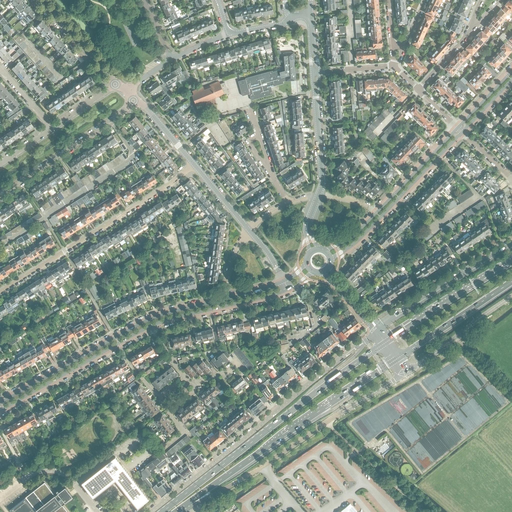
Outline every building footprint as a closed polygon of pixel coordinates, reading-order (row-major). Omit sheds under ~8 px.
[(21,11),(27,5),(22,0),(16,6),(14,7),(16,9),(18,8),(21,11)] [(173,5),(171,7),(168,1),(161,4),(164,10),(173,6),(173,5)] [(439,6),(436,5),(435,4),(434,5),(433,5),(429,3),(427,8),(436,12),(437,12),(439,6)] [(470,8),(471,6),(462,3),(460,8),(469,12),(471,9),(470,8)] [(24,17),(31,10),(27,5),(21,11),(18,13),(23,18),(24,17)] [(167,16),(176,12),(173,6),(164,10),(167,16)] [(255,17),(254,9),(253,7),(247,8),(247,10),(249,18),(255,17)] [(437,12),(436,12),(427,8),(425,13),(429,15),(434,17),(435,17),(437,12)] [(468,16),(469,12),(460,8),(458,13),(456,12),(454,15),(456,16),(463,19),(465,17),(466,17),(467,15),(468,16)] [(510,14),(504,8),(502,10),(501,10),(500,11),(499,10),(497,13),(506,21),(508,18),(511,15),(510,14)] [(24,17),(29,22),(36,15),(31,10),(24,17)] [(169,22),(179,18),(176,12),(167,16),(169,22)] [(506,22),(506,21),(497,13),(494,16),(495,17),(494,18),(500,24),(502,23),(505,21),(506,22)] [(435,17),(434,17),(429,15),(428,17),(425,16),(424,18),(423,17),(422,21),(423,21),(422,22),(423,22),(421,25),(428,28),(430,23),(432,20),(431,20),(432,19),(433,20),(433,19),(437,21),(438,18),(435,17)] [(462,22),(463,19),(456,16),(453,24),(462,28),(464,25),(463,24),(463,22),(462,22)] [(325,25),(334,24),(337,24),(336,17),(333,17),(333,18),(325,19),(325,25)] [(412,19),(407,19),(407,17),(397,17),(398,17),(398,20),(397,21),(397,23),(399,25),(402,25),(402,24),(403,24),(406,24),(406,26),(409,26),(412,19)] [(499,26),(500,24),(494,18),(492,20),(491,19),(489,22),(497,29),(500,26),(499,26)] [(210,29),(215,27),(212,19),(208,21),(208,20),(206,21),(210,29)] [(40,31),(46,26),(41,21),(39,23),(37,21),(32,26),(38,33),(40,31)] [(204,32),(210,29),(206,21),(204,22),(204,23),(200,24),(204,32)] [(495,32),(497,29),(489,22),(486,25),(487,25),(486,27),(487,28),(485,30),(491,35),(494,31),(495,32)] [(198,34),(204,32),(200,24),(197,26),(196,25),(194,26),(198,34)] [(460,32),(462,28),(453,24),(449,31),(455,35),(456,32),(458,33),(459,31),(460,32)] [(425,33),(428,28),(421,25),(420,28),(419,28),(419,29),(418,28),(417,32),(417,33),(418,33),(417,34),(423,37),(424,36),(426,33),(425,33)] [(45,36),(51,30),(46,26),(40,31),(45,36)] [(192,37),(198,34),(194,26),(192,27),(193,28),(189,29),(192,37)] [(187,39),(192,37),(189,29),(185,31),(185,30),(183,31),(187,39)] [(449,31),(447,29),(446,31),(449,34),(450,35),(449,36),(447,38),(444,42),(449,47),(451,44),(452,45),(452,44),(453,45),(455,42),(455,41),(456,40),(453,37),(455,35),(449,31)] [(49,41),(55,35),(51,30),(45,36),(49,41)] [(487,39),(491,35),(485,30),(483,32),(482,31),(480,33),(480,32),(477,35),(485,42),(488,40),(487,39)] [(180,41),(181,42),(187,39),(183,31),(175,34),(178,42),(180,41)] [(421,42),(423,37),(417,34),(416,37),(415,37),(415,38),(414,37),(413,41),(413,43),(414,44),(413,46),(418,49),(420,45),(422,42),(421,42)] [(54,46),(60,40),(55,35),(49,41),(54,46)] [(483,45),(485,42),(477,35),(475,38),(474,40),(484,49),(485,48),(483,46),(483,45)] [(19,45),(24,41),(19,36),(15,41),(19,45)] [(270,45),(268,38),(262,40),(264,47),(268,46),(269,49),(272,48),(271,45),(270,45)] [(375,49),(375,48),(377,48),(377,49),(381,48),(381,46),(382,46),(382,39),(381,39),(381,38),(373,39),(373,46),(371,46),(373,47),(375,49)] [(58,51),(64,45),(60,40),(54,46),(58,51)] [(264,47),(262,40),(257,42),(259,48),(259,50),(260,51),(265,50),(264,47)] [(483,50),(484,49),(474,40),(473,41),(472,41),(469,43),(478,51),(480,48),(479,48),(481,46),(482,47),(481,48),(483,50)] [(259,50),(259,48),(257,42),(251,43),(253,50),(254,52),(259,50)] [(447,50),(449,47),(444,42),(440,47),(439,46),(437,49),(438,49),(437,50),(442,54),(443,54),(444,54),(447,51),(446,51),(447,50)] [(467,49),(465,52),(470,56),(472,54),(473,55),(474,53),(475,54),(478,51),(469,43),(467,46),(468,47),(466,49),(467,49)] [(500,47),(508,54),(511,50),(504,43),(500,47)] [(63,55),(69,50),(64,45),(58,51),(63,55)] [(508,54),(500,47),(501,48),(500,49),(499,49),(497,52),(499,54),(505,60),(507,57),(507,56),(508,54)] [(435,48),(431,51),(434,54),(431,57),(427,54),(425,56),(433,63),(434,61),(435,62),(436,63),(437,61),(438,61),(440,59),(440,58),(440,57),(442,54),(437,50),(435,48)] [(67,60),(73,54),(69,50),(63,55),(67,60)] [(232,60),(230,54),(229,50),(223,52),(224,54),(226,62),(232,60)] [(470,56),(465,52),(464,50),(461,53),(463,55),(462,56),(459,53),(455,58),(462,65),(462,64),(465,67),(468,64),(466,63),(471,57),(470,56)] [(12,61),(19,55),(17,52),(11,58),(7,53),(1,58),(6,63),(11,59),(12,61)] [(226,62),(224,54),(223,52),(217,54),(219,61),(220,60),(221,63),(226,62)] [(246,79),(243,80),(239,81),(243,96),(250,94),(251,100),(273,94),(272,88),(274,88),(273,86),(284,84),(283,82),(286,81),(297,81),(296,73),(299,73),(298,67),(296,68),(294,52),(284,53),(285,71),(281,72),(280,70),(273,72),(273,71),(245,78),(246,79)] [(505,60),(499,54),(497,52),(494,55),(495,55),(493,56),(493,57),(500,63),(501,62),(502,62),(505,60)] [(21,61),(27,56),(24,53),(18,59),(21,61)] [(73,54),(67,60),(72,65),(78,59),(73,54)] [(413,69),(421,61),(418,58),(417,59),(417,58),(417,59),(412,54),(408,58),(411,60),(408,63),(408,62),(408,63),(410,65),(410,66),(410,67),(413,69)] [(340,55),(336,56),(336,55),(328,56),(328,63),(332,63),(332,65),(337,64),(337,60),(341,60),(340,55)] [(493,57),(493,56),(492,56),(488,61),(489,62),(488,62),(488,63),(487,64),(492,69),(494,67),(495,68),(496,67),(497,67),(498,66),(498,65),(500,63),(493,57)] [(208,64),(206,57),(200,59),(203,66),(203,69),(205,68),(209,67),(208,64)] [(457,70),(462,65),(455,58),(452,60),(451,60),(450,61),(450,63),(457,70)] [(192,71),(197,69),(195,61),(189,62),(191,69),(192,69),(192,71)] [(424,74),(428,70),(424,65),(424,64),(421,61),(413,69),(416,73),(417,72),(418,73),(418,72),(420,75),(420,74),(422,72),(424,74)] [(16,74),(22,70),(24,68),(19,62),(12,69),(16,74)] [(450,78),(457,70),(450,63),(445,68),(450,72),(449,73),(448,72),(446,75),(448,77),(449,78),(450,78)] [(481,64),(476,69),(478,71),(486,78),(491,73),(481,64)] [(172,73),(177,81),(182,78),(184,81),(188,77),(185,71),(182,73),(179,68),(172,73)] [(21,80),(27,75),(22,70),(16,74),(21,80)] [(486,78),(478,71),(473,76),(481,83),(483,81),(485,81),(486,80),(486,78)] [(172,84),(177,81),(172,73),(164,77),(164,78),(161,79),(164,84),(163,84),(167,91),(168,90),(173,87),(172,84)] [(26,85),(32,80),(27,75),(21,80),(26,85)] [(94,83),(90,76),(89,75),(83,79),(89,87),(94,83)] [(476,88),(481,83),(473,76),(469,81),(476,88)] [(83,91),(89,87),(83,79),(84,80),(79,84),(83,91)] [(390,90),(395,84),(391,80),(389,79),(386,88),(387,88),(390,90)] [(31,91),(36,86),(32,80),(26,85),(31,91)] [(371,92),(371,88),(370,80),(364,80),(364,81),(362,81),(363,91),(363,95),(366,94),(366,92),(371,92)] [(444,84),(439,80),(438,80),(436,81),(436,83),(435,83),(434,83),(433,85),(433,86),(432,87),(435,90),(436,89),(437,91),(444,84)] [(465,84),(461,80),(460,80),(456,84),(457,85),(459,87),(464,92),(468,87),(465,84)] [(225,82),(220,84),(219,81),(199,89),(199,88),(193,91),(194,94),(192,95),(197,105),(215,97),(216,98),(224,94),(227,93),(227,95),(230,94),(229,90),(228,90),(225,82)] [(448,89),(445,85),(446,84),(448,83),(446,81),(446,82),(444,84),(437,91),(439,92),(438,93),(441,96),(448,89)] [(167,91),(163,84),(160,87),(156,82),(148,88),(153,95),(162,88),(166,93),(168,92),(168,90),(167,91)] [(78,94),(83,91),(79,84),(73,87),(78,94)] [(393,94),(399,88),(395,84),(390,90),(393,94)] [(36,96),(41,91),(36,86),(31,91),(36,96)] [(72,98),(78,94),(73,87),(68,91),(72,98)] [(0,96),(3,100),(10,93),(5,88),(0,92),(0,96)] [(397,98),(403,92),(399,88),(393,94),(394,94),(392,96),(396,100),(397,98)] [(447,99),(453,93),(448,89),(441,96),(445,99),(445,98),(447,99)] [(67,102),(72,98),(68,91),(62,95),(67,102)] [(40,101),(47,95),(45,92),(38,98),(40,101)] [(172,96),(172,97),(168,92),(166,93),(162,96),(164,98),(160,102),(166,109),(173,103),(175,105),(177,103),(172,96)] [(403,92),(397,98),(402,102),(407,96),(403,92)] [(7,105),(14,99),(10,93),(3,100),(4,98),(9,103),(7,105)] [(452,103),(457,98),(453,93),(447,99),(448,101),(447,102),(451,105),(452,103)] [(457,98),(452,103),(454,104),(453,105),(457,108),(458,107),(459,107),(460,106),(460,105),(461,104),(462,104),(464,103),(463,102),(466,98),(461,93),(459,96),(457,98)] [(62,105),(67,102),(62,95),(57,98),(56,97),(62,105)] [(56,109),(62,105),(56,97),(51,101),(56,109)] [(19,109),(17,106),(19,104),(14,99),(7,105),(12,110),(10,112),(9,111),(6,114),(9,116),(19,109)] [(301,107),(301,101),(301,99),(295,101),(292,101),(293,108),(301,107)] [(51,113),(56,109),(51,101),(45,104),(51,113)] [(413,116),(419,110),(418,108),(418,107),(415,104),(414,105),(413,105),(411,106),(412,108),(411,109),(410,108),(408,110),(409,111),(408,112),(413,116)] [(511,118),(511,117),(511,109),(507,105),(503,110),(511,118)] [(262,115),(270,112),(272,111),(270,106),(260,109),(262,115)] [(418,121),(425,113),(422,111),(421,111),(419,110),(413,116),(418,121)] [(507,123),(511,118),(503,110),(498,115),(504,120),(500,123),(505,128),(509,125),(507,123)] [(176,121),(183,116),(181,114),(178,111),(172,116),(172,117),(171,118),(174,120),(175,120),(176,121)] [(264,121),(272,118),(270,114),(271,114),(270,112),(262,115),(264,121)] [(422,125),(428,118),(427,117),(428,116),(425,113),(418,121),(422,125)] [(179,127),(186,121),(184,118),(185,118),(183,116),(176,121),(177,123),(177,124),(179,127)] [(134,127),(140,122),(136,117),(130,122),(134,127)] [(282,126),(284,126),(283,117),(276,119),(277,122),(282,121),(282,126)] [(32,124),(34,123),(30,118),(23,123),(28,131),(33,127),(32,124)] [(432,124),(434,122),(431,119),(430,120),(428,118),(422,125),(427,129),(432,124)] [(186,121),(179,127),(182,130),(183,129),(184,131),(192,124),(193,124),(189,119),(186,121)] [(138,133),(144,128),(144,127),(140,122),(134,127),(138,132),(138,133)] [(437,130),(437,129),(433,124),(434,122),(432,124),(427,129),(427,130),(426,131),(431,136),(432,136),(434,134),(433,133),(434,132),(436,132),(437,131),(437,130)] [(23,134),(28,131),(23,123),(18,126),(23,134)] [(238,136),(243,133),(237,123),(231,127),(234,130),(238,136)] [(243,133),(248,130),(244,123),(239,126),(237,123),(243,133)] [(265,132),(273,129),(272,126),(271,123),(263,126),(265,132)] [(187,136),(188,135),(188,136),(189,137),(197,130),(192,124),(184,131),(185,133),(187,136)] [(18,138),(23,134),(18,126),(13,130),(18,138)] [(486,138),(493,131),(491,129),(490,130),(486,126),(483,129),(484,130),(481,134),(481,135),(482,137),(484,136),(486,138)] [(142,138),(148,133),(144,128),(138,133),(142,138)] [(213,138),(214,137),(208,129),(203,133),(205,136),(209,133),(213,138)] [(267,138),(275,135),(274,135),(273,132),(274,132),(273,129),(265,132),(267,138)] [(13,141),(18,138),(13,130),(8,133),(13,141)] [(490,143),(498,135),(493,131),(486,138),(486,139),(486,140),(487,141),(488,141),(490,143)] [(7,145),(13,141),(8,133),(2,137),(7,145)] [(146,143),(152,138),(148,133),(142,138),(140,139),(144,144),(146,143)] [(419,147),(420,148),(425,143),(414,133),(411,136),(413,137),(411,139),(419,147)] [(107,137),(112,145),(118,142),(112,134),(107,137)] [(390,138),(388,136),(385,134),(381,138),(386,143),(390,138)] [(269,143),(277,141),(276,141),(275,137),(276,137),(275,135),(267,138),(269,143)] [(495,147),(502,140),(498,135),(490,143),(491,143),(491,144),(492,146),(493,146),(495,147)] [(107,149),(112,145),(107,137),(101,141),(107,149)] [(150,148),(156,143),(152,138),(146,143),(150,148)] [(199,150),(206,144),(203,141),(204,140),(202,138),(195,144),(197,146),(196,147),(199,150)] [(417,149),(419,147),(411,139),(406,144),(414,152),(415,153),(418,150),(417,149)] [(238,151),(245,147),(242,142),(239,143),(237,140),(232,144),(234,147),(235,147),(236,149),(237,148),(238,151)] [(500,152),(507,144),(502,140),(495,147),(495,148),(495,149),(496,150),(498,150),(500,152)] [(101,153),(107,149),(101,141),(96,145),(101,153)] [(271,149),(279,146),(278,146),(277,143),(278,143),(277,141),(269,143),(271,149)] [(154,153),(160,148),(156,143),(150,148),(154,153)] [(203,155),(211,149),(209,147),(208,147),(206,144),(199,150),(201,153),(202,152),(203,155)] [(412,154),(414,152),(406,144),(402,149),(410,157),(411,158),(413,155),(412,154)] [(504,156),(511,149),(507,144),(500,152),(500,153),(501,155),(503,154),(504,156)] [(96,156),(101,153),(96,145),(91,148),(96,156)] [(273,155),(280,152),(279,149),(279,146),(271,149),(273,155)] [(248,152),(245,147),(238,151),(239,154),(240,153),(242,156),(241,156),(241,157),(248,152)] [(97,158),(96,156),(91,148),(86,152),(92,161),(95,159),(97,158)] [(158,158),(164,153),(160,148),(154,153),(158,158)] [(207,160),(214,154),(211,151),(212,150),(211,149),(203,155),(205,156),(204,157),(207,160)] [(408,159),(410,157),(402,149),(397,154),(406,163),(409,160),(408,159)] [(462,162),(468,155),(467,154),(467,152),(466,151),(464,151),(461,154),(460,153),(457,156),(460,160),(462,162)] [(92,162),(92,161),(86,152),(80,155),(86,163),(87,164),(89,163),(90,163),(92,162)] [(251,157),(248,152),(241,157),(243,159),(243,158),(245,161),(244,161),(244,162),(251,157)] [(274,160),(282,158),(281,158),(280,155),(281,154),(280,152),(273,155),(274,160)] [(163,162),(169,157),(169,158),(164,153),(158,158),(163,163),(163,162)] [(212,164),(219,158),(217,157),(214,154),(207,160),(210,163),(212,164)] [(401,168),(406,163),(397,154),(392,159),(401,168)] [(81,167),(86,163),(80,155),(75,159),(81,167)] [(466,167),(473,159),(471,158),(472,157),(470,155),(469,156),(468,155),(462,162),(466,167)] [(168,167),(174,162),(169,157),(163,162),(168,167)] [(255,162),(251,157),(244,162),(246,164),(246,163),(248,166),(248,167),(255,162)] [(219,158),(212,164),(213,166),(213,167),(215,170),(216,169),(223,164),(220,161),(221,160),(219,158)] [(285,163),(283,164),(282,160),(283,160),(282,158),(274,160),(276,166),(279,165),(280,169),(282,169),(286,166),(285,163)] [(80,167),(81,167),(75,159),(70,163),(77,173),(82,169),(80,167)] [(471,171),(478,164),(476,162),(476,161),(475,160),(474,160),(473,159),(466,167),(471,171)] [(341,173),(347,167),(352,163),(350,161),(347,163),(344,161),(340,164),(337,166),(337,167),(337,168),(341,172),(340,172),(341,173)] [(166,168),(170,173),(178,167),(174,162),(168,167),(166,168)] [(251,172),(258,167),(255,162),(248,167),(249,169),(249,168),(251,171),(251,172)] [(384,169),(392,177),(397,172),(388,164),(386,167),(384,169)] [(479,173),(483,168),(481,167),(481,165),(479,164),(478,164),(471,171),(475,175),(475,174),(477,176),(480,174),(479,173)] [(63,178),(68,175),(63,167),(58,171),(63,178)] [(261,172),(258,167),(251,172),(252,174),(253,173),(255,176),(254,177),(261,172)] [(339,184),(346,177),(349,175),(346,172),(349,169),(347,167),(341,173),(337,177),(337,178),(338,177),(341,181),(339,183),(339,184)] [(225,180),(232,174),(230,172),(230,173),(226,169),(220,174),(221,175),(220,176),(223,179),(223,178),(225,180)] [(388,182),(392,177),(384,169),(382,170),(381,169),(378,172),(380,174),(379,174),(388,182)] [(301,181),(307,177),(302,170),(296,174),(301,181)] [(58,182),(63,178),(58,171),(53,174),(58,182)] [(261,172),(254,177),(256,179),(256,178),(258,181),(265,177),(261,172)] [(449,183),(453,179),(447,172),(442,176),(449,183)] [(301,181),(296,174),(296,173),(294,174),(294,175),(291,177),(296,184),(301,181)] [(485,184),(491,177),(490,175),(490,174),(488,173),(487,173),(485,175),(483,173),(483,174),(481,176),(478,178),(485,184)] [(52,186),(58,182),(53,174),(47,178),(52,186)] [(229,186),(236,180),(233,177),(234,176),(232,174),(225,180),(227,182),(226,183),(229,186)] [(148,179),(152,185),(157,182),(153,176),(148,179)] [(296,184),(291,177),(291,176),(289,178),(286,180),(291,188),(296,184)] [(444,188),(449,183),(442,176),(437,181),(444,188)] [(343,189),(354,179),(351,177),(349,180),(346,177),(339,184),(343,187),(343,188),(343,189)] [(489,189),(496,181),(494,180),(494,179),(493,177),(492,177),(491,177),(485,184),(489,189)] [(47,178),(42,182),(47,189),(48,191),(53,187),(52,186),(47,178)] [(147,189),(152,185),(148,179),(143,182),(147,189)] [(351,191),(361,181),(359,179),(356,182),(354,179),(343,189),(344,189),(347,186),(350,189),(350,190),(351,191)] [(187,191),(188,190),(194,185),(192,183),(193,183),(191,180),(190,181),(190,180),(184,185),(186,188),(185,189),(187,191)] [(233,190),(240,184),(239,182),(238,183),(236,180),(229,186),(231,189),(232,188),(233,190)] [(254,188),(259,185),(257,182),(254,184),(250,180),(249,181),(254,188)] [(358,193),(369,183),(366,180),(363,183),(361,181),(351,191),(354,188),(358,191),(358,192),(358,193)] [(439,192),(444,188),(437,181),(433,186),(436,189),(439,192)] [(496,181),(489,189),(494,193),(501,186),(499,184),(499,183),(497,181),(496,182),(496,181)] [(42,193),(47,189),(42,182),(37,185),(42,193)] [(142,192),(147,189),(143,182),(138,185),(142,192)] [(366,194),(376,184),(373,182),(370,185),(369,183),(358,193),(362,190),(365,193),(365,194),(366,194)] [(240,184),(233,190),(235,192),(234,193),(237,195),(238,195),(244,190),(241,187),(242,186),(240,184)] [(379,192),(384,187),(381,184),(378,187),(376,184),(366,194),(369,191),(373,195),(372,195),(373,196),(378,191),(379,192)] [(36,197),(42,193),(37,185),(31,189),(36,197)] [(137,195),(142,192),(138,185),(133,189),(137,195)] [(191,196),(192,195),(198,190),(197,188),(195,186),(194,185),(188,190),(190,193),(189,194),(191,196)] [(439,192),(436,189),(433,186),(428,190),(435,197),(439,192)] [(132,198),(137,195),(133,189),(128,192),(132,198)] [(128,192),(126,190),(121,193),(121,192),(118,193),(121,198),(124,197),(127,201),(132,198),(128,192)] [(195,201),(196,200),(202,195),(201,193),(202,193),(199,190),(199,191),(198,190),(192,195),(194,198),(194,199),(195,201)] [(430,202),(435,197),(428,190),(423,195),(430,202)] [(264,194),(269,202),(274,198),(270,191),(264,194)] [(119,200),(121,198),(118,193),(115,195),(116,197),(111,200),(115,206),(121,203),(119,200)] [(498,203),(507,199),(508,198),(507,196),(506,195),(505,193),(496,196),(498,203)] [(25,208),(30,205),(23,194),(18,198),(25,208)] [(172,197),(177,204),(182,201),(177,194),(172,197)] [(269,202),(264,194),(261,195),(262,196),(259,198),(264,205),(269,202)] [(85,203),(90,200),(89,199),(87,195),(81,198),(84,202),(85,203)] [(200,206),(207,200),(205,198),(206,198),(204,195),(203,196),(202,195),(196,200),(199,203),(198,204),(200,206)] [(426,206),(430,202),(423,195),(419,199),(426,206)] [(172,207),(177,204),(172,197),(167,201),(172,207)] [(264,205),(259,198),(259,197),(256,199),(257,199),(254,201),(259,209),(264,205)] [(20,212),(25,208),(18,198),(13,201),(20,212)] [(115,206),(111,200),(110,198),(105,201),(110,209),(115,206)] [(421,211),(426,206),(419,199),(414,204),(421,211)] [(500,209),(510,205),(509,205),(510,204),(509,202),(508,202),(507,199),(498,203),(500,209)] [(205,210),(211,205),(209,203),(210,203),(208,200),(207,201),(207,200),(200,206),(198,207),(202,212),(205,210)] [(20,212),(13,201),(8,205),(14,213),(18,209),(20,212)] [(105,213),(110,209),(105,201),(100,204),(105,213)] [(173,209),(172,207),(167,201),(162,204),(165,209),(168,213),(173,209)] [(259,209),(254,201),(251,202),(251,203),(248,205),(253,212),(259,209)] [(165,209),(162,204),(161,202),(156,205),(160,212),(165,209)] [(100,216),(105,213),(100,204),(95,208),(96,210),(100,216)] [(8,216),(14,213),(8,205),(3,208),(8,216)] [(155,215),(160,212),(156,205),(151,208),(155,215)] [(208,216),(209,215),(215,210),(213,208),(214,208),(212,205),(212,206),(211,205),(205,210),(207,213),(206,214),(208,216)] [(502,215),(511,211),(511,210),(511,208),(510,205),(500,209),(502,215)] [(0,214),(3,220),(8,216),(3,208),(0,210),(0,214)] [(64,209),(61,211),(65,216),(67,214),(70,213),(66,208),(64,209)] [(151,208),(146,212),(153,223),(156,221),(156,219),(157,218),(155,215),(151,208)] [(95,219),(100,216),(96,210),(91,213),(95,219)] [(215,222),(220,219),(218,216),(219,215),(218,213),(216,210),(216,211),(215,210),(209,215),(211,218),(210,219),(212,221),(213,220),(215,222)] [(502,218),(504,217),(506,222),(510,221),(509,219),(511,218),(511,211),(502,215),(501,216),(502,218)] [(154,223),(153,223),(146,212),(141,215),(142,217),(145,222),(150,218),(152,221),(150,222),(152,225),(154,223)] [(90,222),(95,219),(91,213),(86,216),(90,222)] [(408,224),(413,220),(406,213),(401,218),(408,224)] [(49,220),(53,225),(56,224),(54,221),(57,219),(56,217),(58,216),(56,214),(51,217),(52,218),(49,220)] [(85,226),(90,222),(86,216),(81,219),(85,226)] [(81,219),(79,217),(74,220),(76,222),(80,229),(85,226),(81,219)] [(146,223),(145,222),(142,217),(137,220),(141,226),(146,223)] [(403,229),(408,224),(401,218),(397,222),(403,229)] [(225,224),(223,224),(220,219),(215,222),(216,223),(215,226),(216,226),(216,230),(224,231),(224,230),(225,230),(225,227),(224,227),(225,224)] [(137,229),(141,226),(137,220),(132,223),(137,229)] [(75,232),(80,229),(76,222),(71,226),(75,232)] [(399,234),(403,229),(397,222),(392,227),(399,234)] [(71,226),(69,223),(64,226),(64,227),(66,229),(71,237),(70,235),(75,232),(71,226)] [(131,233),(137,229),(132,223),(127,226),(129,230),(127,231),(129,234),(130,234),(131,233)] [(486,236),(492,232),(487,224),(483,227),(483,226),(481,228),(486,236)] [(124,238),(129,234),(127,231),(129,230),(127,226),(126,227),(125,228),(119,231),(124,238)] [(71,237),(66,229),(64,227),(59,230),(65,239),(68,236),(69,238),(71,237)] [(394,238),(399,234),(392,227),(387,231),(394,238)] [(481,239),(486,236),(481,228),(478,229),(479,230),(476,232),(481,239)] [(474,229),(471,231),(469,229),(467,230),(468,233),(475,243),(481,239),(476,232),(474,229)] [(424,235),(423,235),(427,240),(428,239),(427,237),(431,233),(429,230),(424,235)] [(119,241),(124,238),(119,231),(114,234),(119,241)] [(390,243),(394,238),(387,231),(383,236),(390,243)] [(470,247),(475,243),(468,233),(463,237),(465,239),(470,247)] [(114,244),(119,241),(114,234),(109,237),(113,242),(114,244)] [(45,239),(50,248),(55,244),(50,236),(45,239)] [(113,242),(109,237),(108,236),(103,239),(108,246),(113,242)] [(385,248),(390,243),(383,236),(378,241),(385,248)] [(45,251),(50,248),(45,239),(40,242),(41,244),(45,251)] [(102,249),(108,246),(103,239),(98,242),(102,249)] [(464,250),(470,247),(465,239),(462,241),(461,241),(459,242),(464,250)] [(98,252),(102,249),(98,242),(93,245),(98,252)] [(459,254),(464,250),(459,242),(457,244),(454,246),(459,254)] [(40,254),(45,251),(41,244),(36,248),(40,254)] [(92,255),(98,252),(93,245),(88,248),(89,250),(92,255)] [(375,258),(379,253),(373,246),(368,251),(375,258)] [(452,258),(451,256),(453,254),(448,247),(445,248),(447,251),(444,253),(443,253),(441,254),(447,262),(452,258)] [(35,257),(40,254),(36,248),(31,251),(35,257)] [(94,257),(92,255),(89,250),(84,253),(88,260),(94,257)] [(390,258),(392,260),(394,258),(386,250),(384,253),(390,258)] [(30,260),(35,257),(31,251),(26,254),(30,260)] [(370,263),(375,258),(368,251),(363,256),(370,263)] [(83,263),(88,260),(84,253),(79,257),(83,263)] [(25,264),(30,260),(26,254),(21,257),(20,255),(19,255),(25,264)] [(441,266),(447,262),(441,254),(439,255),(439,256),(436,258),(441,266)] [(20,267),(25,264),(19,255),(14,258),(16,261),(20,267)] [(365,267),(370,263),(363,256),(359,260),(365,267)] [(441,266),(436,258),(435,256),(429,259),(430,261),(436,269),(441,266)] [(78,266),(83,263),(79,257),(74,260),(78,266)] [(9,261),(11,264),(15,270),(20,267),(16,261),(14,258),(9,261)] [(361,272),(365,267),(359,260),(354,265),(361,272)] [(73,270),(72,267),(68,261),(63,265),(66,271),(67,271),(69,270),(70,272),(73,270)] [(425,265),(422,267),(420,264),(420,265),(417,261),(416,262),(425,277),(431,273),(425,265)] [(431,273),(436,269),(430,261),(428,263),(429,263),(425,265),(431,273)] [(414,263),(416,267),(418,270),(417,270),(418,270),(415,273),(420,280),(425,277),(416,262),(414,263)] [(10,273),(15,270),(11,264),(6,267),(4,265),(10,273)] [(104,272),(109,269),(105,264),(100,267),(104,272)] [(5,276),(10,273),(4,265),(0,267),(0,268),(1,270),(5,276)] [(63,273),(66,271),(63,265),(57,268),(61,274),(62,275),(64,273),(63,273)] [(356,276),(361,272),(354,265),(349,269),(356,276)] [(58,276),(61,274),(57,268),(52,271),(56,278),(59,277),(58,276)] [(352,281),(356,276),(349,269),(345,274),(352,281)] [(51,284),(57,280),(51,272),(46,275),(51,284)] [(46,287),(51,284),(46,275),(40,279),(44,284),(46,287)] [(402,280),(407,288),(413,285),(408,277),(404,279),(402,280)] [(39,288),(44,284),(40,279),(35,282),(39,288)] [(190,288),(191,288),(189,279),(188,280),(189,280),(185,281),(185,280),(182,281),(184,290),(187,289),(190,289),(190,288)] [(189,279),(191,288),(193,288),(196,287),(197,287),(195,279),(191,280),(191,279),(189,279)] [(402,292),(407,288),(402,280),(400,282),(397,285),(402,292)] [(183,290),(184,290),(182,281),(182,282),(179,283),(179,282),(176,282),(178,291),(181,291),(183,291),(183,290)] [(39,288),(35,282),(30,286),(33,291),(35,294),(40,291),(39,288)] [(177,292),(178,291),(176,282),(176,283),(172,284),(172,283),(170,284),(172,293),(175,292),(175,293),(177,292)] [(156,284),(155,284),(154,283),(149,284),(149,285),(150,289),(153,297),(156,297),(158,297),(158,296),(159,296),(156,284),(156,285),(156,284)] [(165,294),(163,285),(162,283),(156,284),(159,296),(162,295),(162,296),(165,295),(165,294)] [(171,293),(172,293),(170,284),(169,284),(170,285),(166,286),(166,285),(163,285),(165,294),(168,294),(169,294),(171,293)] [(397,296),(402,292),(397,285),(394,287),(393,286),(391,287),(397,296)] [(28,295),(33,291),(30,286),(24,289),(28,295)] [(149,299),(145,291),(143,287),(140,288),(140,289),(138,291),(143,302),(144,301),(144,302),(146,301),(146,300),(149,299)] [(391,299),(397,296),(391,287),(389,289),(390,289),(386,292),(391,299)] [(28,295),(24,289),(19,292),(24,301),(30,297),(28,295)] [(329,303),(333,308),(335,306),(332,303),(335,301),(331,295),(331,294),(328,290),(328,291),(327,290),(324,293),(325,293),(323,295),(329,303)] [(143,302),(138,291),(138,292),(132,295),(137,304),(137,305),(138,304),(138,305),(140,304),(140,303),(143,302)] [(19,304),(24,301),(19,292),(13,296),(19,304)] [(386,303),(391,299),(386,292),(383,294),(383,293),(380,295),(386,303)] [(329,303),(323,295),(322,295),(322,294),(319,296),(320,297),(318,299),(325,307),(326,306),(326,305),(329,303),(332,308),(333,308),(329,303)] [(137,305),(137,304),(132,295),(133,297),(131,298),(131,299),(128,300),(132,307),(132,308),(134,307),(134,306),(137,305)] [(380,307),(386,303),(380,295),(378,296),(379,297),(372,301),(375,305),(378,303),(380,307)] [(8,299),(15,310),(20,307),(19,304),(13,296),(8,299)] [(15,310),(8,299),(7,298),(5,300),(6,301),(3,303),(4,305),(10,314),(15,310)] [(132,307),(128,300),(127,299),(125,301),(125,302),(122,303),(126,310),(126,311),(129,309),(132,307)] [(324,307),(325,307),(318,299),(317,299),(316,299),(314,301),(313,303),(319,311),(321,310),(321,309),(324,307)] [(121,302),(115,305),(116,305),(116,306),(120,313),(121,314),(123,312),(126,310),(122,303),(121,302)] [(0,309),(5,317),(10,314),(4,305),(0,307),(0,309)] [(120,313),(116,306),(116,305),(113,307),(113,308),(110,309),(114,316),(115,316),(117,315),(120,313)] [(302,312),(303,317),(310,315),(309,310),(307,310),(306,306),(299,308),(300,312),(302,312)] [(114,316),(110,309),(110,308),(107,309),(108,310),(105,312),(108,319),(109,319),(111,318),(114,316)] [(297,319),(303,317),(302,312),(300,312),(299,308),(293,309),(294,314),(295,313),(297,319)] [(290,320),(297,319),(295,313),(294,314),(293,309),(286,311),(287,315),(289,315),(290,320)] [(283,322),(290,320),(289,315),(287,315),(286,311),(280,313),(281,317),(282,317),(283,322)] [(284,325),(283,322),(282,317),(281,317),(280,313),(273,314),(274,318),(275,318),(277,324),(277,326),(284,325)] [(270,325),(277,324),(275,318),(274,318),(273,314),(266,316),(267,320),(269,320),(270,325)] [(90,318),(95,328),(99,326),(99,325),(101,324),(100,322),(101,321),(97,315),(96,316),(96,315),(90,318)] [(264,327),(270,325),(269,320),(267,320),(266,316),(260,317),(261,321),(262,321),(264,327)] [(255,329),(264,327),(262,321),(261,321),(260,317),(253,319),(255,329)] [(340,327),(333,319),(332,317),(330,319),(328,320),(325,323),(328,326),(331,324),(336,330),(335,331),(335,332),(342,341),(347,337),(342,330),(341,329),(340,327)] [(359,327),(361,326),(355,317),(353,318),(353,319),(351,321),(357,329),(358,329),(360,328),(359,327)] [(92,330),(95,328),(90,318),(84,322),(89,330),(91,329),(92,330)] [(24,325),(27,329),(32,325),(29,320),(24,323),(24,325)] [(84,322),(82,323),(80,320),(77,322),(78,325),(84,335),(88,332),(87,332),(89,330),(84,322)] [(354,331),(357,329),(351,321),(346,325),(352,333),(353,333),(355,332),(354,331)] [(238,331),(245,330),(251,328),(250,322),(244,324),(243,322),(239,322),(236,323),(237,323),(236,323),(238,331)] [(232,333),(238,331),(236,323),(233,324),(230,324),(230,325),(232,333)] [(78,325),(74,327),(73,326),(72,327),(71,325),(67,327),(69,331),(68,331),(72,337),(76,335),(77,337),(79,336),(80,337),(84,335),(78,325)] [(224,326),(226,337),(233,336),(232,333),(230,325),(226,326),(226,325),(224,326)] [(350,335),(352,333),(346,325),(341,329),(342,330),(347,337),(348,336),(348,337),(350,335)] [(220,339),(226,337),(224,326),(220,327),(220,326),(217,327),(220,339)] [(218,340),(216,331),(213,332),(213,329),(207,330),(209,340),(215,339),(215,341),(218,340)] [(68,331),(62,334),(61,333),(60,333),(59,330),(57,331),(60,335),(65,344),(67,343),(67,344),(71,342),(70,339),(72,337),(68,331)] [(199,342),(203,341),(201,332),(195,333),(196,336),(193,337),(193,340),(196,343),(198,341),(199,342)] [(338,343),(339,341),(333,333),(328,336),(335,346),(338,344),(338,343)] [(192,345),(192,344),(190,334),(184,335),(186,345),(189,344),(190,346),(192,345)] [(63,345),(65,344),(60,335),(54,339),(59,348),(63,346),(63,345)] [(186,345),(184,335),(177,337),(180,347),(183,346),(183,347),(186,347),(186,345)] [(54,339),(49,341),(46,336),(41,338),(44,343),(48,351),(52,349),(53,351),(55,350),(56,351),(59,348),(54,339)] [(330,350),(335,346),(328,336),(323,340),(330,350)] [(179,347),(180,347),(177,337),(171,338),(172,341),(169,342),(170,348),(173,347),(173,348),(177,347),(177,349),(180,348),(179,347)] [(303,341),(306,345),(308,347),(311,345),(306,339),(303,341)] [(327,352),(330,350),(323,340),(318,344),(325,352),(326,351),(327,352)] [(44,343),(35,347),(35,348),(37,351),(41,358),(42,359),(44,357),(44,356),(47,355),(46,352),(48,351),(44,343)] [(289,346),(289,344),(280,346),(281,349),(280,350),(281,352),(289,346)] [(326,353),(325,352),(318,344),(315,346),(318,356),(320,357),(322,355),(322,356),(326,353)] [(150,354),(154,351),(156,355),(161,352),(158,346),(153,349),(152,347),(151,348),(150,347),(148,349),(143,352),(146,358),(149,357),(149,356),(150,355),(150,354)] [(289,346),(281,352),(283,355),(291,349),(289,346)] [(41,358),(37,351),(35,348),(30,351),(32,354),(36,361),(36,362),(39,360),(41,358)] [(36,361),(32,354),(30,351),(24,354),(30,365),(30,364),(31,365),(33,363),(36,361)] [(230,356),(229,355),(226,351),(224,353),(223,353),(218,357),(223,363),(224,365),(229,360),(228,358),(230,356)] [(146,358),(143,352),(142,352),(139,353),(139,354),(137,355),(141,363),(143,361),(143,360),(146,358)] [(305,357),(312,366),(313,366),(315,365),(314,364),(316,362),(309,353),(305,357)] [(27,366),(30,365),(24,354),(19,357),(18,358),(20,360),(24,368),(25,368),(28,367),(27,366)] [(138,364),(141,363),(137,355),(134,356),(131,357),(131,358),(134,365),(134,364),(135,366),(138,364)] [(223,363),(218,357),(216,356),(212,359),(212,360),(210,362),(214,367),(216,365),(218,367),(223,363)] [(309,368),(312,366),(305,357),(300,361),(306,368),(308,367),(309,368)] [(22,369),(24,368),(20,360),(17,361),(18,362),(15,364),(19,371),(22,370),(22,369)] [(212,371),(208,367),(211,365),(207,360),(204,362),(203,361),(198,365),(198,366),(204,373),(207,371),(209,374),(212,371)] [(123,371),(124,371),(126,370),(126,371),(130,369),(129,368),(126,361),(125,362),(125,361),(122,363),(120,365),(123,371)] [(297,361),(294,363),(297,367),(297,366),(301,372),(306,368),(300,361),(298,363),(297,361)] [(19,371),(15,364),(14,363),(9,367),(13,375),(19,371)] [(198,366),(198,365),(196,363),(191,367),(197,375),(200,373),(202,375),(204,373),(198,366)] [(123,371),(120,365),(119,365),(119,364),(116,366),(117,366),(114,368),(120,377),(125,374),(123,371)] [(191,367),(189,365),(184,369),(191,377),(193,375),(195,377),(197,375),(191,367)] [(13,375),(9,367),(8,366),(3,369),(7,377),(8,377),(8,378),(11,376),(10,376),(13,374),(13,375)] [(166,371),(173,378),(178,374),(171,366),(166,371)] [(120,377),(114,368),(113,368),(111,369),(111,370),(109,371),(114,380),(120,377)] [(291,368),(289,370),(287,368),(285,369),(286,372),(292,379),(297,375),(291,368)] [(114,380),(109,371),(108,371),(105,372),(105,373),(103,374),(108,384),(114,380)] [(168,382),(173,378),(166,371),(162,375),(168,382)] [(282,376),(279,378),(273,371),(271,372),(283,387),(288,383),(282,376)] [(269,384),(274,390),(276,389),(278,391),(283,387),(271,372),(270,373),(269,374),(274,380),(269,384)] [(288,383),(292,379),(286,372),(284,373),(285,374),(282,376),(288,383)] [(251,373),(247,376),(255,385),(258,382),(251,373)] [(108,384),(103,374),(102,374),(99,375),(100,376),(97,377),(102,387),(108,384)] [(163,386),(168,382),(162,375),(159,377),(159,376),(158,376),(157,376),(156,376),(157,378),(163,386)] [(237,380),(243,388),(248,384),(248,383),(250,381),(246,377),(244,379),(242,376),(237,380)] [(102,387),(97,377),(97,378),(96,377),(94,379),(91,381),(91,380),(97,390),(102,387)] [(159,390),(163,386),(157,378),(152,382),(159,390)] [(91,393),(97,390),(91,380),(88,382),(88,383),(86,384),(91,393)] [(223,388),(227,385),(223,380),(219,384),(216,386),(214,384),(209,388),(216,395),(218,394),(219,396),(225,391),(223,388)] [(238,392),(243,388),(237,380),(232,384),(234,387),(231,389),(235,393),(237,391),(238,392)] [(266,385),(269,383),(267,381),(259,387),(268,398),(270,397),(271,397),(273,396),(273,395),(266,385)] [(134,382),(128,386),(130,388),(131,387),(133,390),(130,393),(134,398),(144,390),(140,385),(138,387),(134,382)] [(85,396),(91,393),(86,384),(84,385),(80,387),(84,394),(85,396)] [(81,396),(84,394),(80,387),(77,389),(75,390),(79,398),(81,397),(81,396)] [(210,400),(216,395),(209,388),(204,392),(210,400)] [(79,398),(75,390),(72,391),(69,393),(73,400),(74,403),(80,399),(79,398)] [(138,403),(148,395),(144,390),(134,398),(138,403)] [(212,401),(210,400),(204,392),(199,396),(207,405),(212,401)] [(74,403),(73,400),(69,393),(65,395),(63,397),(68,404),(68,406),(74,403)] [(142,408),(152,400),(148,395),(138,403),(142,408)] [(264,403),(267,401),(263,396),(260,399),(260,398),(255,402),(261,410),(266,406),(264,403)] [(65,406),(68,404),(63,397),(61,398),(57,400),(61,407),(65,405),(65,406)] [(205,408),(204,406),(197,399),(192,403),(200,412),(205,408)] [(146,413),(148,412),(156,405),(152,400),(142,408),(146,413)] [(54,416),(62,411),(58,404),(56,405),(54,402),(54,403),(53,402),(51,403),(51,404),(49,406),(54,416)] [(256,414),(261,410),(255,402),(250,406),(250,407),(248,409),(252,413),(254,411),(256,414)] [(195,416),(200,412),(192,403),(187,407),(194,415),(195,416)] [(243,408),(242,406),(239,403),(238,404),(240,407),(240,408),(242,410),(239,412),(246,420),(247,420),(249,419),(249,418),(250,417),(249,415),(252,413),(248,409),(245,411),(243,408)] [(48,418),(49,420),(55,417),(54,416),(49,406),(48,406),(48,405),(45,407),(45,408),(43,409),(48,418)] [(150,417),(152,416),(152,417),(160,411),(156,405),(148,412),(150,414),(149,415),(150,417)] [(188,419),(194,415),(187,407),(182,411),(188,419)] [(49,420),(48,418),(43,409),(40,410),(37,411),(38,412),(37,412),(38,415),(35,417),(38,422),(39,423),(42,422),(43,423),(47,421),(48,422),(50,421),(49,420)] [(190,421),(188,419),(182,411),(177,415),(185,425),(190,421)] [(244,422),(246,420),(239,412),(234,416),(241,423),(242,422),(244,422)] [(38,422),(35,417),(33,413),(28,416),(33,425),(33,426),(36,425),(35,424),(38,422)] [(159,426),(167,420),(163,414),(155,421),(157,423),(156,424),(158,426),(159,425),(159,426)] [(241,423),(234,416),(234,415),(230,419),(236,427),(241,423)] [(27,429),(33,425),(28,416),(22,420),(27,429)] [(230,419),(228,421),(226,418),(224,420),(226,423),(232,431),(234,430),(234,428),(236,427),(230,419)] [(27,429),(22,420),(16,423),(23,435),(25,434),(25,433),(24,431),(27,429)] [(163,431),(171,425),(167,420),(159,426),(161,428),(160,429),(162,432),(163,431)] [(25,439),(23,435),(16,423),(11,426),(19,441),(21,440),(19,437),(18,434),(21,432),(25,439)] [(232,432),(232,431),(226,423),(221,427),(228,435),(229,434),(230,434),(232,433),(232,432)] [(166,437),(167,436),(175,430),(171,425),(163,431),(165,433),(164,434),(166,437)] [(13,440),(17,438),(19,441),(11,426),(5,430),(10,439),(9,440),(11,443),(13,441),(14,441),(13,440)] [(214,434),(220,441),(225,437),(220,431),(217,433),(217,432),(214,434)] [(215,445),(220,441),(214,434),(210,438),(215,445)] [(161,447),(163,445),(156,436),(154,438),(161,447)] [(210,438),(209,438),(208,436),(203,440),(205,443),(210,449),(215,445),(210,438)] [(197,468),(204,462),(192,447),(184,453),(197,468)] [(151,472),(153,471),(157,467),(156,465),(168,456),(165,453),(164,451),(158,456),(158,457),(152,461),(139,471),(141,477),(150,488),(153,485),(147,477),(151,474),(151,472)] [(179,463),(189,475),(192,472),(186,465),(184,466),(182,464),(183,464),(178,457),(177,458),(175,456),(170,460),(174,465),(175,466),(178,463),(179,463)] [(144,504),(149,499),(116,457),(82,483),(88,490),(87,491),(93,499),(116,481),(138,508),(138,509),(144,504)] [(185,478),(189,475),(179,463),(178,464),(180,466),(177,469),(180,472),(185,478)] [(176,485),(183,479),(179,473),(180,472),(177,469),(175,466),(174,465),(171,467),(177,475),(171,479),(176,485)] [(167,493),(172,489),(164,478),(158,483),(167,493)] [(68,511),(63,505),(59,500),(56,495),(45,482),(34,491),(44,504),(37,510),(33,505),(24,511),(68,511)] [(162,497),(167,493),(158,483),(153,487),(162,497)] [(59,500),(70,492),(66,487),(59,492),(58,491),(57,492),(58,493),(56,495),(59,500)] [(63,505),(73,497),(70,492),(59,500),(63,505)]
